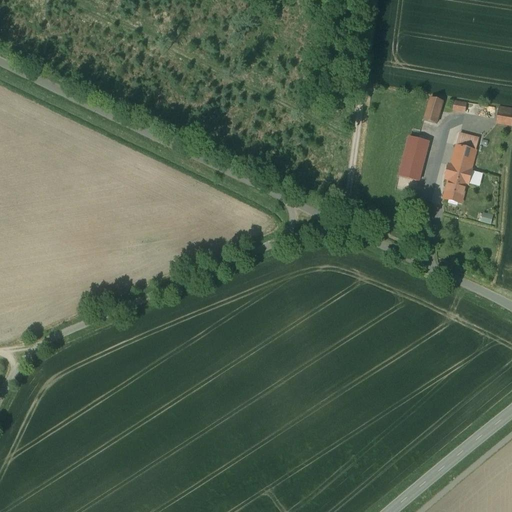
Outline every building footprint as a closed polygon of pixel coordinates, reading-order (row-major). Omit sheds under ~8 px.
[(444,103),(431,99),(424,121),(437,125),(444,103)] [(467,105),(455,103),(454,111),(466,113),(467,105)] [(511,110),(500,109),(498,125),(511,127),(511,110)] [(461,137),(458,149),(476,154),(479,141),(461,137)] [(429,143),(409,138),(399,177),(419,183),(429,143)] [(458,149),(444,201),(462,206),(476,154),(458,149)] [(493,217),(484,215),(482,223),(491,225),(493,217)]
